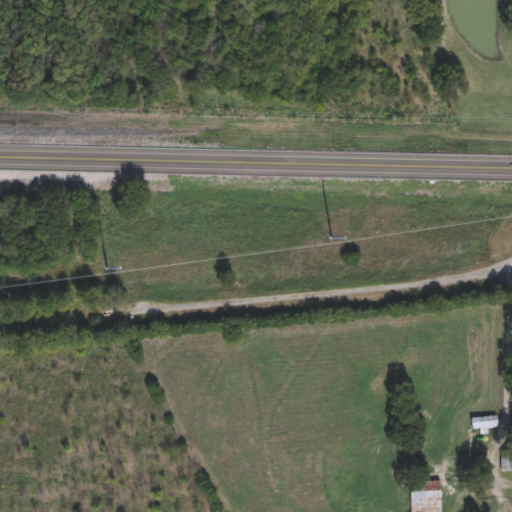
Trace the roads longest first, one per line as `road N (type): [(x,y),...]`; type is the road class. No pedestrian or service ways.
road 1 (secondary): [(511,169),(0,162)]
road 2 (residential): [(511,261),(466,277),(110,314)]
